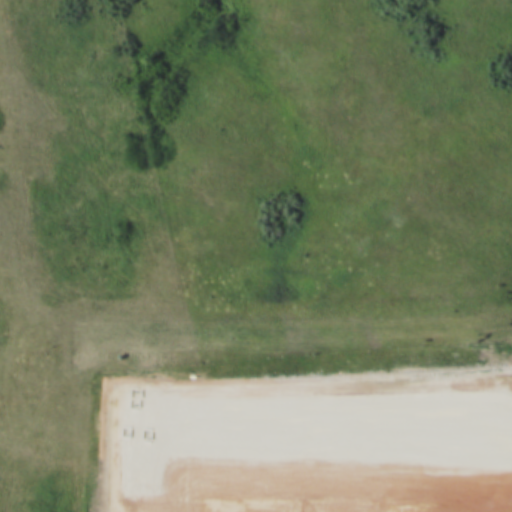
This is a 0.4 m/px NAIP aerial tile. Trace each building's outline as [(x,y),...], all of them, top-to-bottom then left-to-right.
[(134,454),(133,455),(132,455),(130,454),(129,453),(128,452),(128,451),(128,450),(129,448),(130,447),(131,447),(132,446),(133,447),(135,447),(136,448),(136,450),(136,451),(136,452),(135,453),(134,454)] [(146,454),(145,454),(144,454),(143,454),(142,453),(141,452),(140,450),(140,449),(141,448),(142,447),(143,446),(144,446),(146,446),(147,446),(148,447),(149,449),(149,450),(148,452),(148,453),(146,454)] [(167,456),(165,456),(164,456),(163,456),(162,455),(161,454),(161,453),(161,451),(161,450),(162,449),(163,448),(164,448),(166,448),(167,449),(168,450),(169,451),(169,453),(169,454),(168,455),(167,456)] [(132,464),(131,465),(130,465),(129,464),(128,463),(127,462),(126,461),(126,460),(127,459),(128,457),(129,457),(130,456),(132,457),(133,457),(134,458),(135,460),(135,461),(134,462),(134,463),(132,464)] [(146,466),(145,466),(143,466),(142,466),(141,465),(140,464),(140,462),(140,461),(140,460),(141,459),(142,458),(144,458),(145,458),(146,458),(147,459),(148,461),(148,462),(148,464),(147,465),(146,466)] [(166,467),(164,467),(163,467),(162,467),(161,466),(160,465),(160,463),(160,462),(160,461),(161,460),(162,459),(163,459),(165,459),(166,459),(167,460),(168,462),(168,463),(168,465),(167,466),(166,467)] [(131,476),(130,476),(129,476),(127,476),(126,475),(125,474),(125,473),(125,472),(126,470),(127,469),(128,469),(129,468),(130,468),(132,469),(133,470),(133,471),(133,473),(133,474),(132,475),(131,476)] [(145,477),(144,478),(143,478),(141,477),(140,476),(139,475),(139,474),(139,473),(140,472),(141,470),(142,470),(143,469),(144,470),(146,470),(147,471),(147,473),(147,474),(147,475),(146,476),(145,477)] [(165,479),(164,479),(163,479),(161,479),(160,478),(160,477),(159,476),(159,474),(160,473),(161,472),(162,471),(163,471),(164,471),(166,472),(167,473),(167,474),(167,475),(167,477),(166,478),(165,479)] [(130,488),(129,488),(128,488),(127,488),(125,487),(125,486),(124,485),(124,483),(125,482),(126,481),(127,481),(128,480),(130,480),(131,481),(132,482),(133,483),(133,485),(132,486),(132,487),(130,488)] [(144,488),(143,488),(142,488),(140,488),(139,487),(138,486),(138,485),(138,483),(139,482),(140,481),(141,481),(142,480),(143,480),(145,481),(146,482),(146,483),(146,485),(146,486),(145,487),(144,488)] [(164,490),(163,490),(162,490),(161,490),(160,489),(159,488),(158,487),(158,485),(159,484),(160,483),(161,482),(162,482),(164,482),(165,483),(166,484),(167,485),(167,486),(166,488),(166,489),(164,490)] [(130,499),(128,499),(127,499),(126,499),(125,498),(124,497),(124,496),(124,494),(124,493),(125,492),(126,491),(127,491),(129,491),(130,492),(131,493),(132,494),(132,496),(132,497),(131,498),(130,499)] [(142,500),(141,500),(140,500),(139,500),(138,499),(137,498),(136,497),(136,496),(137,494),(138,493),(139,492),(140,492),(142,492),(143,493),(144,494),(145,495),(145,497),(144,498),(144,499),(142,500)] [(164,502),(163,502),(161,502),(160,502),(159,501),(158,500),(158,498),(158,497),(158,496),(159,495),(160,494),(162,494),(163,494),(164,494),(165,495),(166,497),(166,498),(166,500),(165,501),(164,502)]
